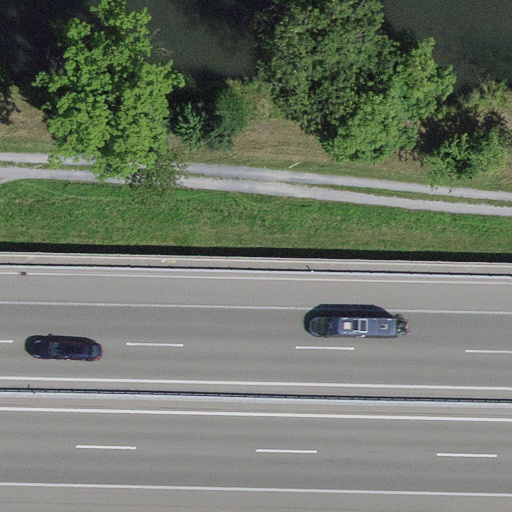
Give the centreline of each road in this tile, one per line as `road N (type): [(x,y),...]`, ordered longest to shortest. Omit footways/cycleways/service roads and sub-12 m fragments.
road 1 (track): [(0,161),(511,205)]
road 2 (motorway): [(511,347),(0,336)]
road 3 (motorway): [(0,444),(511,455)]
